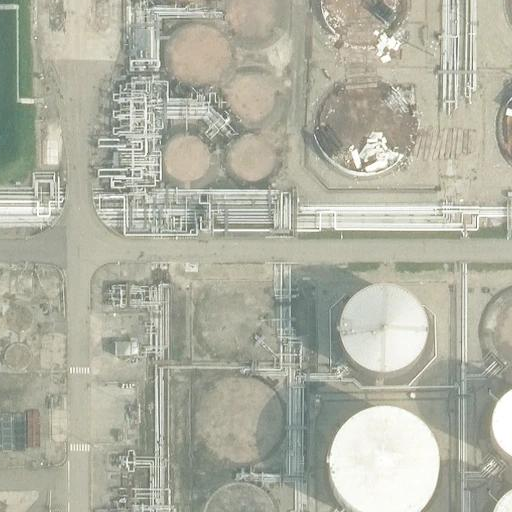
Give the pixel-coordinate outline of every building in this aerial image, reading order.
[(415,25),(405,0),(324,0),(344,52),(415,25)] [(404,176),(411,86),(327,80),(320,170),(404,176)] [(511,90),(501,93),(511,142),(511,90)] [(411,382),(427,304),(353,288),(337,366),(411,382)] [(138,345),(116,345),(116,358),(131,358),(131,352),(139,352),(138,345)] [(497,464),(511,464),(511,396),(499,396),(497,464)] [(354,408),(322,499),(359,511),(420,511),(446,440),(354,408)]
